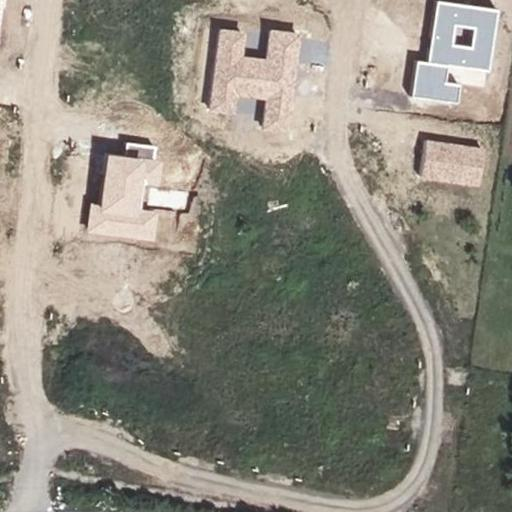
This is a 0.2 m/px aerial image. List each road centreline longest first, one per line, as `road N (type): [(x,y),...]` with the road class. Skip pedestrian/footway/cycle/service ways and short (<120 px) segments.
road 1 (residential): [(336,0),(334,151),(440,352),(421,480),(389,508),(367,509),(153,463),(103,431),(65,426)]
road 2 (residential): [(31,427),(19,312),(37,146),(30,117),(41,0)]
